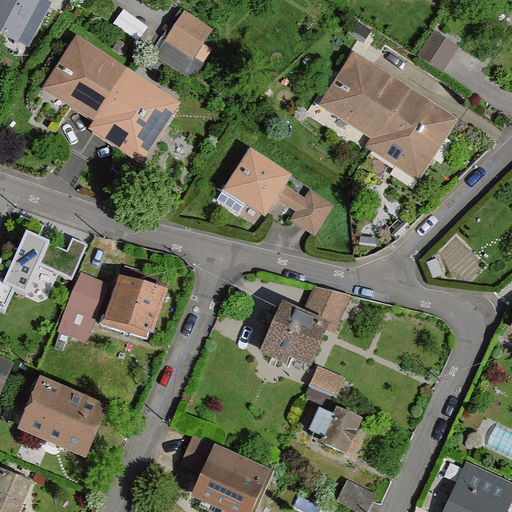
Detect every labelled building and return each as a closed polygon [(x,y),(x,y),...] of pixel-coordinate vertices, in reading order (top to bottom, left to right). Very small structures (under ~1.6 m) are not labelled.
[(50,0),(0,0),(0,35),(27,49),(51,0),(50,0)] [(214,30),(187,15),(166,44),(193,63),(214,30)] [(435,34),(420,57),(444,72),(459,50),(435,34)] [(77,42),(45,92),(97,125),(92,133),(141,164),(178,107),(77,42)] [(356,60),(326,108),(377,141),(372,149),(420,180),(456,124),(356,60)] [(291,181),(252,156),(227,195),(266,220),(278,200),(299,214),(293,223),(315,237),(333,209),(312,195),(306,203),(285,190),(291,181)] [(78,277),(90,241),(76,236),(73,246),(21,228),(0,290),(0,302),(11,307),(17,288),(52,300),(62,271),(78,277)] [(84,269),(61,328),(92,340),(115,281),(84,269)] [(163,303),(114,287),(99,333),(148,349),(163,303)] [(304,318),(285,310),(268,352),(291,363),(293,358),(316,368),(333,329),(336,330),(351,298),(317,290),(304,318)] [(0,396),(10,373),(0,368),(0,396)] [(347,380),(321,369),(312,388),(339,400),(347,380)] [(106,410),(41,382),(19,434),(83,462),(106,410)] [(329,441),(338,419),(323,412),(313,434),(329,441)] [(329,441),(326,447),(351,458),(366,423),(341,413),(338,419),(329,441)] [(256,511),(273,475),(197,440),(185,466),(209,477),(198,501),(222,511),(256,511)] [(503,511),(511,494),(511,488),(467,467),(445,511),(503,511)] [(16,511),(23,496),(0,486),(0,511),(16,511)]
